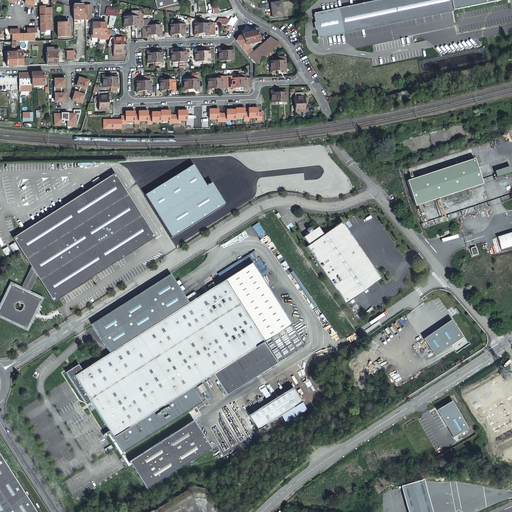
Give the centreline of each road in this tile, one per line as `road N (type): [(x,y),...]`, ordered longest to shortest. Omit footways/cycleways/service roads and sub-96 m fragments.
road 1 (residential): [(1,370),(254,209),(292,201),(342,205),(376,191)]
road 2 (unknown): [(83,337),(242,241),(267,251),(319,335),(336,340)]
road 3 (tertiary): [(263,511),(294,482),(504,343)]
road 4 (residential): [(126,67),(127,95),(135,100),(251,97),(259,84),(306,77)]
road 5 (unknown): [(174,260),(115,168),(18,186)]
road 6 (residential): [(376,191),(504,343)]
road 7 (residential): [(244,16),(227,41),(136,44),(126,67)]
road 8 (residential): [(306,77),(333,142),(376,191)]
road 9 (residential): [(0,70),(126,67)]
